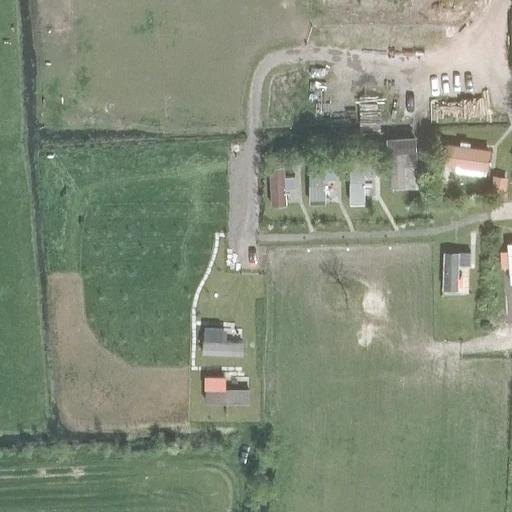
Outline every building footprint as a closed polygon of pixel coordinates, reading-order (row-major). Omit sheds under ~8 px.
[(415,137),(386,138),(386,152),(389,152),(391,187),(405,187),(404,152),(416,151),(415,137)] [(443,165),(487,171),(490,149),(446,144),(443,165)] [(364,163),(364,175),(375,175),(375,163),(364,163)] [(334,168),(325,168),(325,180),(334,180),(334,168)] [(493,175),(491,189),(505,191),(507,177),(493,175)] [(286,189),(296,189),(296,177),(285,177),(286,189)] [(247,295),(223,292),(222,304),(246,307),(247,295)] [(198,310),(211,312),(213,298),(200,296),(198,310)] [(204,326),(203,341),(221,342),(221,329),(221,327),(204,326)] [(205,375),(205,388),(206,388),(219,388),(224,388),(224,376),(205,375)]
